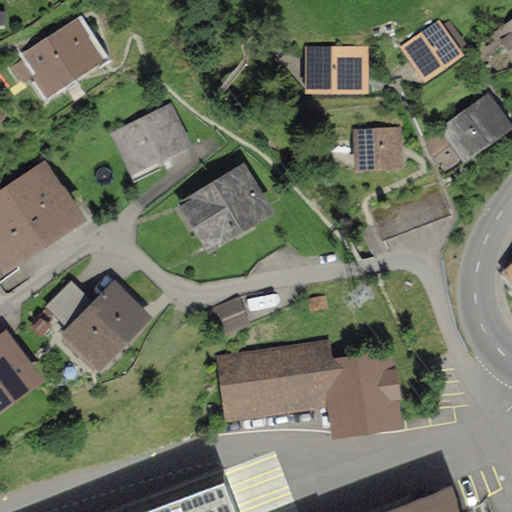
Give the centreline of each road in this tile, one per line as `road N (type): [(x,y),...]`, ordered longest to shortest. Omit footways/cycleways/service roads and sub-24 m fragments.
road 1 (residential): [(511,406),(482,390),(458,354),(432,280),(411,263),(216,293),(176,291),(139,255),(97,242),(63,256),(0,315)]
road 2 (residential): [(511,406),(478,426),(384,446),(252,436),(63,483),(0,507)]
road 3 (secondary): [(511,363),(481,329),(472,294),(477,257),(511,204)]
